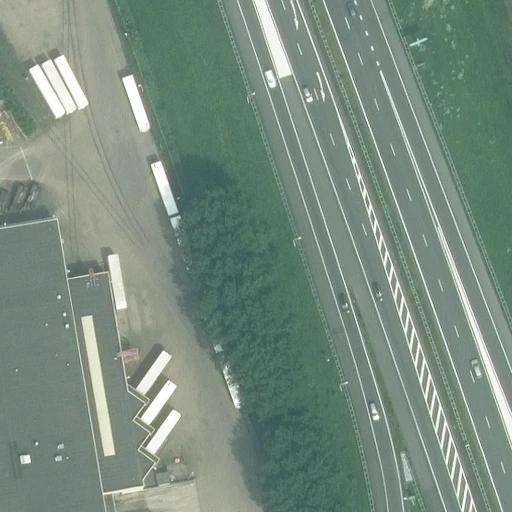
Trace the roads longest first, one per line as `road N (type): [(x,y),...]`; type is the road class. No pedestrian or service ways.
road 1 (motorway): [(277,0),(457,511)]
road 2 (motorway): [(248,0),(360,355),(394,511)]
road 3 (motorway): [(511,501),(367,76)]
road 4 (motorway): [(511,391),(432,196),(367,76)]
